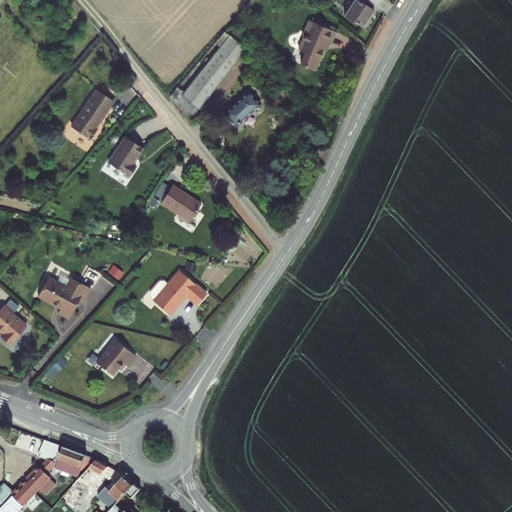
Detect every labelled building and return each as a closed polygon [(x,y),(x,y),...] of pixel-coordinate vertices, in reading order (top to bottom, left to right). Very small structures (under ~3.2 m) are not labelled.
[(353,0),(356,2),(348,15),(364,24),(378,0),(353,0)] [(303,37),(299,50),(321,56),(325,42),(329,43),(333,29),(303,21),(299,36),(303,37)] [(184,115),(244,45),(224,28),(215,39),(219,43),(181,87),(177,84),(168,96),(184,115)] [(109,95),(95,86),(71,122),(90,135),(96,126),(94,124),(108,103),(105,101),(109,95)] [(237,121),(262,101),(251,88),(227,107),(237,121)] [(138,163),(133,160),(143,146),(127,134),(109,159),(130,174),(138,163)] [(201,200),(173,182),(162,200),(189,218),(201,200)] [(153,291),(170,307),(187,288),(197,298),(208,286),(181,261),(168,275),(164,272),(160,272),(151,283),(151,286),(155,290),(153,291)] [(112,266),(108,272),(117,279),(122,272),(112,266)] [(76,298),(81,301),(88,288),(70,279),(66,287),(47,277),(37,295),(57,306),(55,311),(66,317),(76,298)] [(26,321),(4,302),(0,307),(0,327),(3,331),(1,334),(8,340),(26,321)] [(130,365),(138,356),(118,338),(98,362),(113,375),(125,362),(130,365)] [(61,448),(33,438),(28,451),(46,458),(11,490),(6,484),(0,489),(0,499),(7,507),(3,511),(13,511),(52,476),(47,471),(54,465),(61,448)] [(91,453),(64,445),(57,467),(82,475),(85,472),(88,467),(98,457),(91,453)] [(98,457),(88,467),(109,480),(95,497),(110,511),(118,503),(128,491),(136,484),(122,471),(98,457)] [(85,497),(87,496),(98,484),(85,472),(82,475),(74,483),(85,493),(82,495),(85,497)] [(134,496),(141,488),(136,484),(128,491),(134,496)] [(110,511),(109,511),(133,511),(129,508),(127,511),(118,503),(110,511)]
